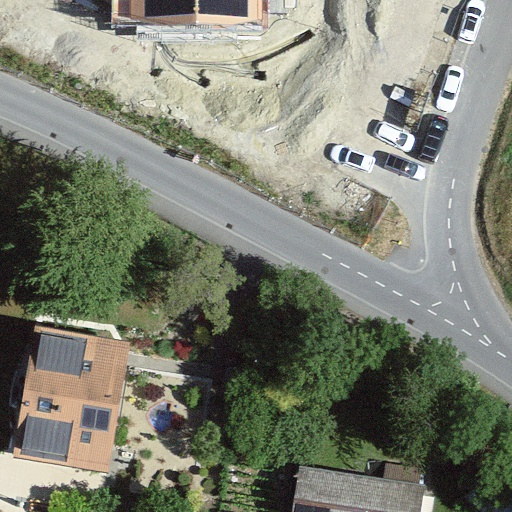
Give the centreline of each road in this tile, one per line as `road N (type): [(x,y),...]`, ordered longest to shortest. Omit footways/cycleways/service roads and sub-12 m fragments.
road 1 (residential): [(453,321),(0,95)]
road 2 (residential): [(508,0),(455,176),(453,321)]
